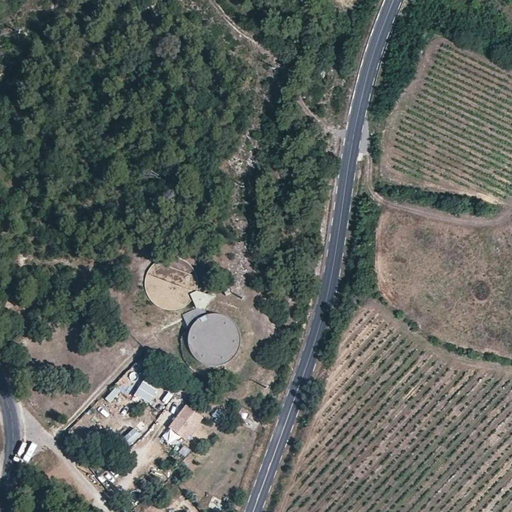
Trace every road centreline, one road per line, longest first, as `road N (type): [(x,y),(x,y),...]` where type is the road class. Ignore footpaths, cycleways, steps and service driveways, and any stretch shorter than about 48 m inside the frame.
road 1 (primary): [(252,511),(327,298),(356,113),(389,0)]
road 2 (unknown): [(3,395),(24,411),(45,452),(60,457),(169,390),(218,348)]
road 3 (track): [(210,0),(278,60),(310,116),(353,135)]
road 4 (tertiary): [(2,511),(13,432),(0,388)]
